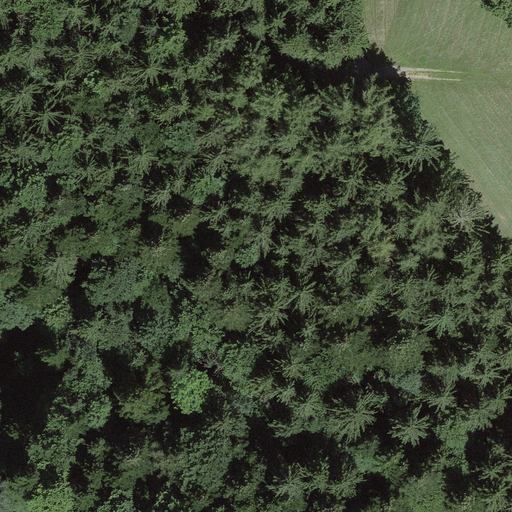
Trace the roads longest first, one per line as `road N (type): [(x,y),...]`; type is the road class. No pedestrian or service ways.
road 1 (track): [(0,54),(286,236),(362,303),(511,375)]
road 2 (track): [(94,0),(195,13),(329,68),(360,70)]
